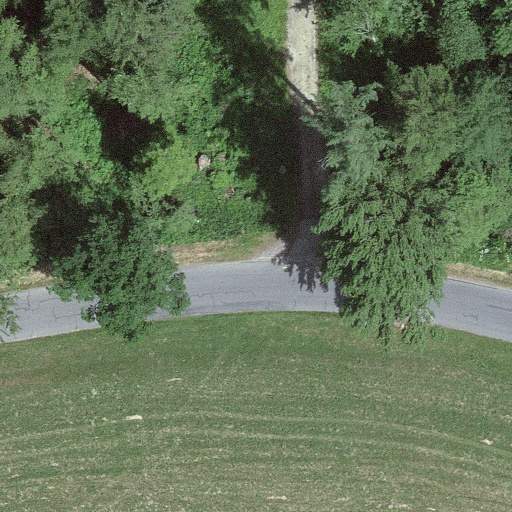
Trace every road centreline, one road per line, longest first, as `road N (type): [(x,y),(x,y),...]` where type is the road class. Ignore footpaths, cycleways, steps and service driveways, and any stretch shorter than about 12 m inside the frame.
road 1 (unclassified): [(511,317),(478,308),(256,296),(0,320)]
road 2 (track): [(369,302),(305,122),(325,0)]
